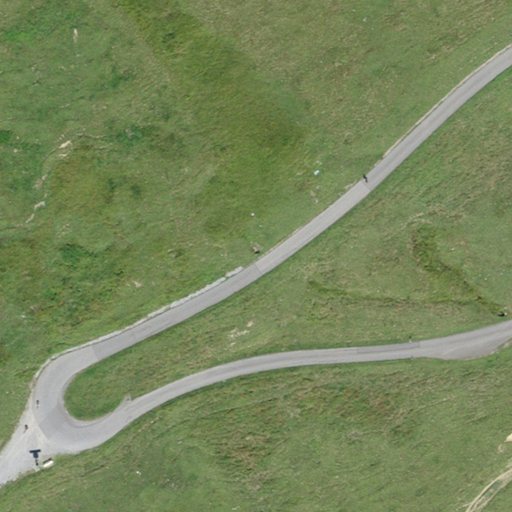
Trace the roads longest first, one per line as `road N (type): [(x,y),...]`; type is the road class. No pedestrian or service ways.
road 1 (track): [(511,62),(198,305),(55,367),(40,396),(44,425)]
road 2 (track): [(44,425),(82,442),(176,382),(463,345),(511,323)]
